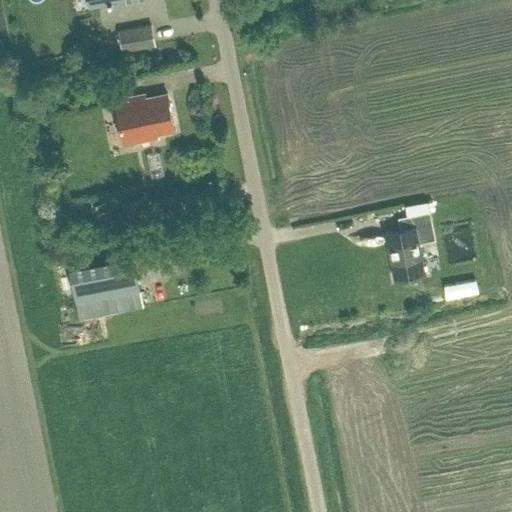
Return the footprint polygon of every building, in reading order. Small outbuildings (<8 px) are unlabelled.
[(124,49),(157,44),(153,23),(121,29),(124,49)] [(148,96),(147,92),(116,98),(126,143),(159,136),(158,131),(175,128),(167,92),(148,96)] [(91,98),(92,110),(111,108),(110,97),(91,98)] [(128,224),(151,220),(146,196),(124,200),(128,224)] [(394,229),(386,231),(395,278),(426,272),(419,241),(436,238),(430,210),(429,202),(399,208),(400,215),(403,227),(394,229)] [(141,291),(134,258),(71,271),(78,304),(141,291)]
